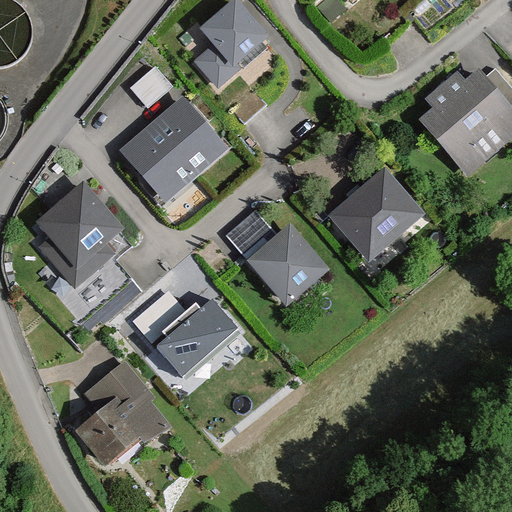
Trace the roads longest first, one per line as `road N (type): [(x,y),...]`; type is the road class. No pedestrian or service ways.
road 1 (residential): [(158,0),(0,187)]
road 2 (residential): [(0,321),(62,482),(82,511)]
